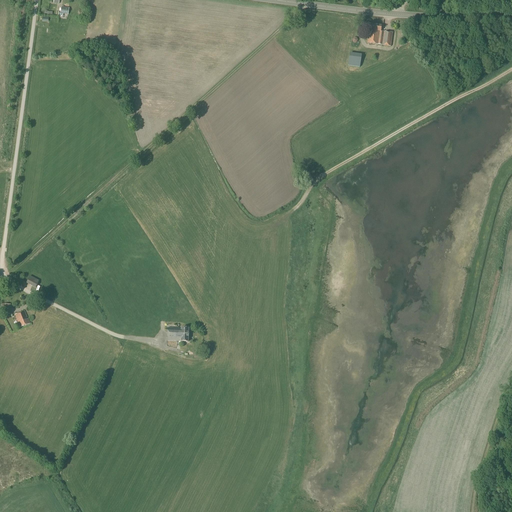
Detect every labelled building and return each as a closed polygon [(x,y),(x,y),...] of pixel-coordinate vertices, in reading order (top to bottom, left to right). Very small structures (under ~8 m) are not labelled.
[(61,12),(59,12),(58,16),(63,16),(63,14),(68,15),(69,8),(62,7),(61,12)] [(367,43),(391,47),(393,33),(381,31),(381,26),(373,25),(372,30),(369,30),(369,32),(368,36),(368,39),(367,43)] [(349,54),(348,66),(360,68),(362,56),(349,54)] [(86,238),(74,243),(76,250),(89,245),(86,238)] [(161,271),(161,261),(135,261),(135,271),(161,271)] [(26,284),(36,288),(39,281),(30,276),(26,284)] [(0,314),(11,314),(11,305),(1,304),(0,314)] [(137,307),(137,316),(159,316),(159,307),(137,307)] [(15,315),(20,328),(30,324),(28,319),(24,311),(15,315)] [(129,323),(126,318),(118,323),(121,328),(129,323)] [(168,328),(167,341),(180,342),(188,342),(189,329),(181,328),(181,329),(168,328)] [(156,360),(160,347),(149,344),(145,357),(156,360)]
